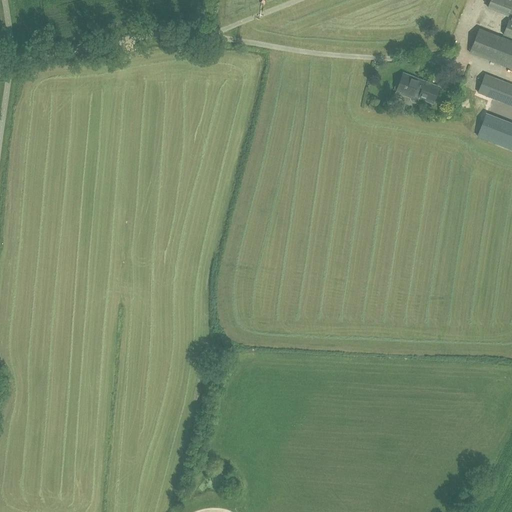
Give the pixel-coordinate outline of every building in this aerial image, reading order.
[(508,16),(510,11),(511,12),(511,0),(490,0),(487,8),(508,16)] [(511,37),(511,20),(509,19),(503,34),(511,37)] [(511,40),(479,28),(469,53),(511,70),(511,40)] [(416,103),(418,101),(419,98),(432,104),(439,88),(429,84),(429,85),(412,78),(413,77),(404,74),(400,82),(399,81),(396,82),(394,87),(395,89),(397,90),(396,92),(411,98),(410,99),(411,101),(416,103)] [(511,85),(485,75),(478,93),(511,106),(511,85)] [(511,125),(481,113),(472,136),(511,151),(511,125)]
